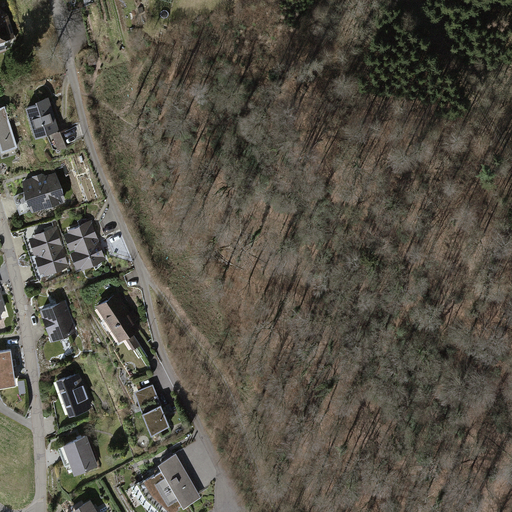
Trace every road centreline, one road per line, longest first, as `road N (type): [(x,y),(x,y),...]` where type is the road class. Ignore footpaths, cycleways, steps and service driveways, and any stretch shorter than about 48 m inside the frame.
road 1 (residential): [(55,0),(89,145),(136,259),(159,350),(221,469),(230,505)]
road 2 (residential): [(36,511),(30,351),(0,218)]
road 3 (track): [(279,511),(227,387),(136,259)]
road 4 (track): [(511,156),(416,0)]
